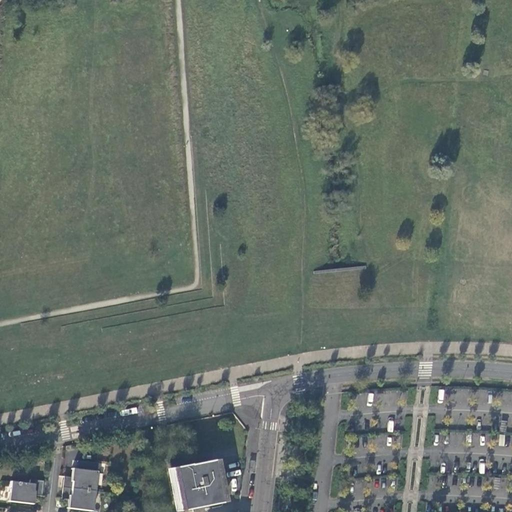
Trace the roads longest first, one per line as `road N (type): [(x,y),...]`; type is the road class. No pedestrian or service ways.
road 1 (residential): [(277,394),(58,433)]
road 2 (residential): [(511,372),(333,375)]
road 3 (residential): [(317,511),(333,375)]
